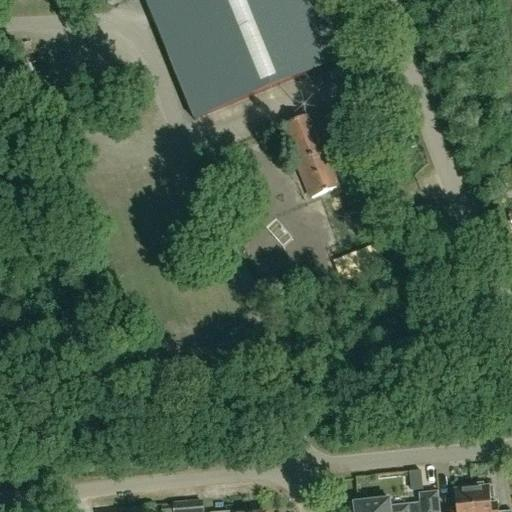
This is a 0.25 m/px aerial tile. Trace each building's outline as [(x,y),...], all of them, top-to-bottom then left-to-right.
[(145,0),(192,120),(347,60),(323,0),(145,0)] [(312,199),(338,188),(349,183),(319,112),(308,116),(282,127),(312,199)] [(371,216),(378,250),(392,247),(386,213),(371,216)] [(473,511),(511,511),(502,511),(498,511),(498,505),(491,505),(491,500),(494,499),(493,487),(483,488),(483,484),(471,485),(473,511)] [(473,511),(471,485),(460,487),(461,491),(452,491),(453,502),(457,502),(457,508),(450,509),(449,511),(473,511)] [(439,511),(438,492),(418,494),(419,503),(389,507),(388,498),(370,500),(370,504),(356,506),(356,510),(352,510),(352,511),(439,511)] [(203,511),(202,501),(172,503),(172,506),(160,507),(160,511),(203,511)]
